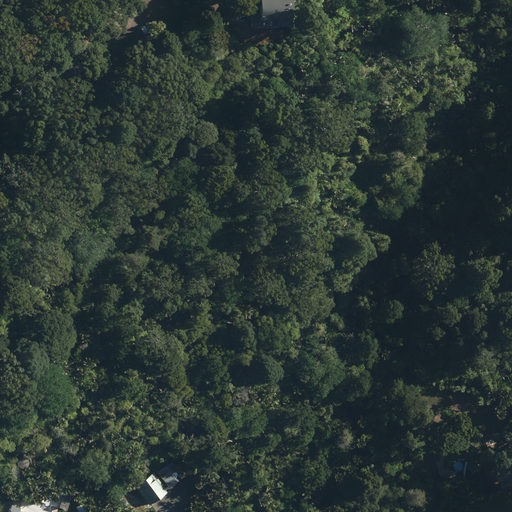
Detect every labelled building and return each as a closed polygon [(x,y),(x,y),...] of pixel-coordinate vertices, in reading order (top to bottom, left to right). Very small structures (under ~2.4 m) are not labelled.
[(289,0),(257,0),(258,21),(266,21),(266,22),(274,22),(274,28),(290,27),(289,0)] [(136,29),(126,33),(132,49),(141,46),(136,29)] [(172,460),(154,472),(166,489),(183,477),(172,460)] [(511,477),(506,466),(491,475),(501,491),(511,484),(511,477)] [(152,472),(133,485),(148,506),(166,493),(152,472)] [(87,511),(82,502),(74,507),(77,511),(87,511)] [(143,511),(137,503),(131,508),(133,511),(143,511)]
